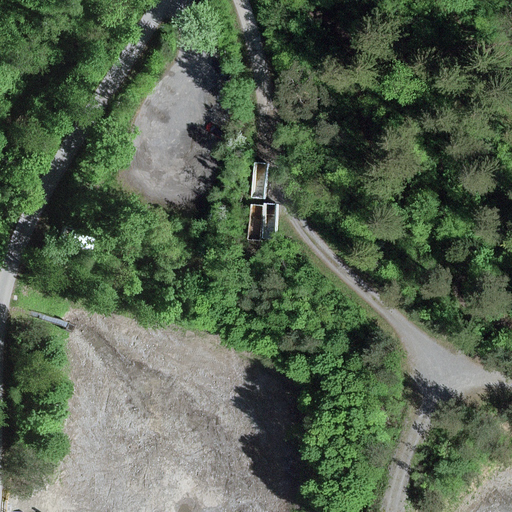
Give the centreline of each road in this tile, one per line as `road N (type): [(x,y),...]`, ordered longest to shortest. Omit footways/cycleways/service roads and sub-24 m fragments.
road 1 (track): [(244,0),(273,87),(272,186),(291,224),(425,356),(430,401),(389,511)]
road 2 (residential): [(0,320),(26,219),(168,0)]
